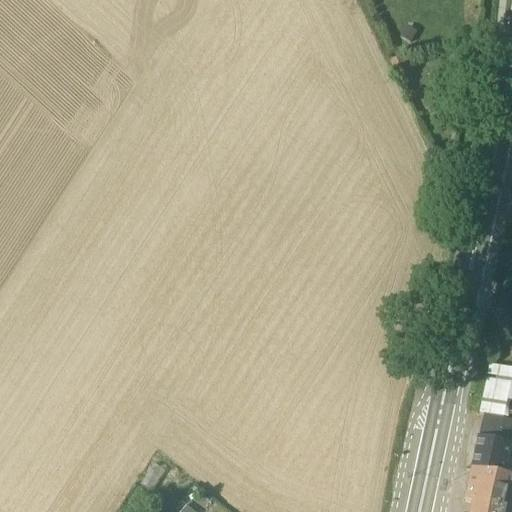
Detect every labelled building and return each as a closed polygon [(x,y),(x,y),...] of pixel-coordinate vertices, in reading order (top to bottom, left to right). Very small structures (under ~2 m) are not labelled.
[(410,44),(416,33),(405,27),(399,38),(410,44)] [(402,58),(390,62),(395,75),(407,71),(402,58)] [(506,422),(511,395),(511,372),(488,367),(488,368),(480,407),(478,416),(495,420),(506,422)] [(482,417),(470,471),(511,479),(511,423),(495,420),(482,417)] [(511,511),(511,480),(470,471),(463,504),(498,511),(511,511)]
